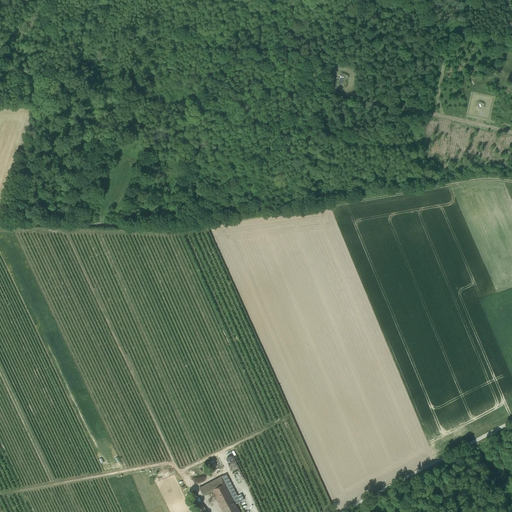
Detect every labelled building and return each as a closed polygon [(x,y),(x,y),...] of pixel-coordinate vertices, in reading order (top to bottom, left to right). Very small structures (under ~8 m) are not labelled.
[(159,171),(164,175),(169,170),(164,165),(159,171)] [(225,484),(231,497),(237,495),(226,474),(221,477),(225,484)] [(203,496),(212,491),(225,484),(221,477),(199,489),(203,496)] [(231,497),(225,484),(212,491),(222,509),(234,503),(231,497)] [(238,498),(237,495),(231,497),(234,503),(235,505),(244,500),(242,496),(238,498)] [(193,501),(198,511),(206,511),(199,498),(198,498),(193,501)] [(222,509),(223,511),(236,511),(238,511),(235,505),(234,503),(222,509)]
